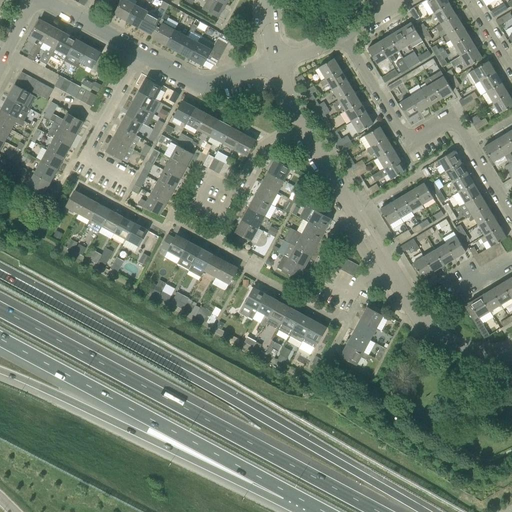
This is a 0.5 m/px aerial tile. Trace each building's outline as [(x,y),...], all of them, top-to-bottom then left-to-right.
[(126,0),(122,0),(115,14),(127,21),(136,5),(126,0)] [(218,0),(207,0),(203,8),(219,17),(226,4),(218,0)] [(338,8),(344,5),(341,0),(335,4),(338,8)] [(447,0),(430,0),(428,2),(434,12),(449,3),(447,0)] [(166,11),(170,5),(163,1),(160,7),(166,11)] [(441,23),(456,14),(449,3),(434,12),(441,23)] [(493,17),(495,16),(507,9),(504,4),(490,12),(493,17)] [(139,27),(147,12),(136,5),(127,21),(139,27)] [(409,10),(411,14),(415,21),(421,18),(417,12),(414,7),(409,10)] [(139,27),(151,34),(160,18),(147,12),(139,27)] [(511,16),(510,12),(496,21),(499,26),(510,20),(511,18),(511,16)] [(439,32),(444,29),(447,34),(462,25),(456,14),(441,23),(441,24),(436,27),(439,32)] [(40,19),(31,35),(40,40),(37,45),(35,43),(27,58),(33,61),(40,49),(52,26),(40,19)] [(409,44),(410,44),(412,47),(422,41),(420,38),(420,37),(411,22),(400,29),(409,44)] [(163,23),(154,39),(166,46),(175,30),(163,23)] [(423,34),(428,31),(423,24),(419,27),(423,34)] [(453,45),(469,36),(462,25),(447,34),(447,35),(443,37),(449,48),(453,45)] [(47,65),(55,48),(55,49),(64,32),(52,26),(40,49),(45,51),(40,61),(47,65)] [(398,51),(409,44),(400,29),(389,35),(398,51)] [(178,52),(187,36),(175,30),(166,46),(178,52)] [(428,31),(423,34),(428,42),(433,39),(428,31)] [(55,49),(63,53),(61,58),(64,60),(76,39),(64,32),(55,49)] [(231,39),(221,34),(220,33),(217,38),(228,44),(231,39)] [(396,60),(393,54),(398,51),(389,35),(379,42),(388,57),(391,63),(396,60)] [(190,59),(199,43),(187,36),(178,52),(190,59)] [(460,56),(475,46),(469,36),(453,45),(460,56)] [(225,49),(228,44),(217,38),(214,43),(225,49)] [(88,45),(76,39),(64,60),(77,67),(80,62),(79,62),(88,45)] [(368,49),(377,64),(388,57),(379,42),(368,49)] [(199,43),(190,59),(202,65),(205,60),(209,54),(211,49),(199,43)] [(222,54),(225,49),(214,43),(211,49),(222,54)] [(95,73),(96,72),(98,67),(94,65),(101,52),(88,45),(79,62),(80,62),(91,68),(90,70),(95,73)] [(436,55),(441,53),(436,45),(432,48),(436,55)] [(460,56),(450,62),(454,68),(463,62),(466,67),(482,58),(475,46),(460,56)] [(211,49),(209,54),(219,60),(222,54),(211,49)] [(428,50),(417,57),(420,62),(431,55),(428,50)] [(441,53),(436,55),(441,63),(445,61),(441,53)] [(209,54),(205,60),(216,66),(219,60),(209,54)] [(334,58),(319,67),(325,78),(340,69),(334,58)] [(409,68),(406,64),(403,59),(396,63),(401,73),(409,68)] [(406,64),(409,68),(417,64),(414,59),(406,64)] [(422,65),(425,70),(436,63),(433,59),(422,65)] [(489,61),(474,70),(469,72),(475,83),(480,81),(495,72),(489,61)] [(414,77),(425,70),(422,65),(411,72),(414,77)] [(323,86),(329,83),(332,89),(347,80),(340,69),(325,78),(326,78),(320,82),(323,86)] [(395,69),(392,71),(382,78),(385,83),(398,75),(395,69)] [(450,80),(455,77),(451,70),(446,73),(450,80)] [(442,98),(453,91),(441,71),(430,77),(442,98)] [(21,85),(27,75),(22,72),(16,82),(21,85)] [(411,72),(400,78),(404,84),(407,82),(407,81),(414,77),(411,72)] [(487,92),(502,83),(495,72),(480,81),(487,92)] [(32,78),(27,75),(21,85),(27,88),(32,78)] [(309,86),(302,75),(297,78),(303,89),(309,86)] [(65,79),(60,76),(54,86),(60,89),(65,79)] [(424,80),(428,86),(422,90),(431,104),(442,98),(430,77),(429,77),(424,80)] [(450,80),(455,88),(460,85),(455,77),(450,80)] [(38,80),(32,78),(27,88),(32,91),(38,80)] [(155,99),(162,87),(154,83),(146,78),(139,91),(155,99)] [(387,86),(390,92),(404,84),(400,78),(387,86)] [(65,92),(71,81),(65,79),(60,89),(65,92)] [(43,83),(38,80),(32,91),(37,94),(43,83)] [(92,89),(95,83),(94,82),(93,83),(87,80),(84,81),(82,84),(92,89)] [(353,91),(347,80),(332,89),(338,100),(353,91)] [(70,95),(76,84),(71,81),(65,92),(70,95)] [(95,83),(92,89),(98,92),(102,85),(96,82),(95,83)] [(48,86),(43,83),(37,94),(43,97),(48,86)] [(508,93),(502,83),(487,92),(493,102),(508,93)] [(70,95),(76,98),(81,87),(76,84),(70,95)] [(8,97),(24,105),(30,93),(15,85),(8,97)] [(314,85),(304,91),(311,101),(316,99),(312,93),(317,90),(314,85)] [(53,89),(48,86),(43,97),(48,100),(53,89)] [(87,90),(81,87),(76,98),(81,101),(87,90)] [(173,91),(167,88),(163,96),(169,99),(173,91)] [(81,101),(86,104),(92,93),(87,90),(81,101)] [(411,96),(420,111),(431,104),(422,90),(411,96)] [(148,111),(155,99),(139,91),(132,103),(148,111)] [(179,94),(174,91),(169,101),(174,104),(179,94)] [(360,102),(353,91),(338,100),(345,111),(360,102)] [(474,92),(462,99),(459,101),(462,106),(474,100),(473,99),(477,97),(474,92)] [(92,106),(97,96),(92,93),(86,104),(92,106)] [(493,102),(500,113),(511,106),(511,99),(508,93),(493,102)] [(411,96),(400,103),(398,104),(401,110),(404,108),(409,118),(420,111),(411,96)] [(2,109),(18,117),(22,109),(28,113),(30,109),(29,108),(24,105),(8,97),(2,109)] [(316,99),(311,101),(317,112),(327,107),(324,102),(319,104),(316,99)] [(477,105),(474,100),(462,106),(465,112),(477,105)] [(195,107),(183,101),(174,117),(186,124),(195,107)] [(58,105),(52,102),(44,116),(50,120),(58,105)] [(351,122),(367,112),(360,102),(345,111),(351,122)] [(126,115),(142,123),(148,111),(132,103),(126,115)] [(198,130),(207,114),(195,107),(186,124),(198,130)] [(317,112),(324,123),(329,120),(326,115),(330,112),(327,107),(317,112)] [(0,123),(11,129),(18,117),(2,109),(0,111),(0,123)] [(164,120),(169,112),(162,109),(158,116),(164,120)] [(358,133),(373,123),(367,112),(351,122),(358,133)] [(83,122),(67,113),(61,125),(77,134),(83,122)] [(219,120),(207,114),(198,130),(210,136),(219,120)] [(136,135),(142,123),(126,115),(119,127),(136,135)] [(470,119),(477,130),(488,123),(485,118),(481,121),(477,115),(470,119)] [(153,129),(159,132),(164,123),(159,120),(153,129)] [(222,143),(231,127),(219,120),(210,136),(222,143)] [(324,123),(329,131),(334,128),(329,120),(324,123)] [(0,139),(5,141),(11,129),(0,123),(0,139)] [(54,137),(70,146),(77,134),(61,125),(54,137)] [(164,131),(171,134),(174,128),(167,125),(164,131)] [(386,137),(380,126),(360,138),(366,150),(367,149),(386,137)] [(129,147),(136,135),(119,127),(113,138),(129,147)] [(234,149),(243,133),(231,127),(222,143),(234,149)] [(159,132),(153,129),(148,138),(154,142),(159,132)] [(337,131),(331,134),(339,148),(351,140),(348,136),(342,139),(341,139),(337,131)] [(193,140),(181,133),(178,140),(190,146),(193,141),(193,140)] [(247,156),(255,140),(243,133),(234,149),(247,156)] [(511,156),(509,152),(511,150),(511,143),(506,134),(495,140),(507,160),(509,164),(511,168),(511,156)] [(162,135),(158,141),(163,144),(166,137),(162,135)] [(47,150),(64,158),(70,146),(54,137),(47,150)] [(378,157),(393,148),(386,137),(367,149),(371,155),(375,153),(378,157)] [(113,155),(112,157),(121,162),(122,160),(129,147),(113,138),(106,151),(113,155)] [(351,140),(339,148),(347,161),(351,158),(347,150),(354,146),(351,140)] [(507,160),(495,140),(484,147),(496,167),(507,160)] [(140,153),(146,156),(147,156),(151,147),(145,144),(140,153)] [(187,166),(193,154),(177,146),(171,158),(187,166)] [(399,159),(393,148),(378,157),(384,168),(399,159)] [(154,149),(151,155),(157,158),(160,153),(159,152),(159,151),(154,149)] [(57,170),(64,158),(47,150),(41,161),(57,170)] [(461,162),(454,151),(435,162),(442,173),(445,171),(461,162)] [(22,159),(28,163),(31,157),(25,153),(22,159)] [(203,165),(209,168),(214,157),(209,154),(203,165)] [(214,157),(209,168),(214,171),(219,160),(214,157)] [(180,178),(187,166),(171,158),(164,169),(180,178)] [(347,161),(353,172),(365,165),(362,160),(355,164),(351,158),(347,161)] [(291,168),(275,159),(268,172),(284,180),(291,168)] [(384,168),(372,175),(376,182),(388,174),(391,179),(406,170),(399,159),(384,168)] [(225,163),(219,160),(214,171),(219,174),(225,163)] [(51,182),(57,170),(41,161),(35,173),(51,182)] [(452,182),(467,172),(461,162),(445,171),(452,182)] [(230,166),(225,163),(219,174),(225,177),(230,166)] [(353,172),(360,183),(364,180),(360,175),(369,170),(365,165),(353,172)] [(230,166),(225,177),(230,179),(235,169),(230,166)] [(421,170),(425,175),(427,179),(431,176),(426,167),(421,170)] [(158,182),(174,190),(180,178),(164,169),(158,182)] [(11,179),(17,182),(21,175),(15,172),(11,179)] [(261,184),(278,192),(284,180),(268,172),(261,184)] [(458,192),(474,183),(467,172),(452,182),(458,192)] [(35,173),(28,185),(44,194),(51,182),(35,173)] [(304,183),(298,179),(295,185),(297,187),(299,187),(301,188),(301,189),(304,183)] [(368,196),(380,189),(377,184),(368,189),(364,180),(360,183),(368,196)] [(435,192),(439,189),(435,181),(430,184),(435,192)] [(151,194),(167,202),(174,190),(158,182),(151,194)] [(433,198),(424,183),(413,189),(422,204),(433,198)] [(465,203),(480,194),(474,183),(458,192),(465,203)] [(141,188),(135,184),(131,191),(138,194),(141,188)] [(255,196),(271,204),(278,192),(261,184),(255,196)] [(402,196),(411,211),(422,204),(413,189),(402,196)] [(439,189),(435,192),(439,200),(444,197),(439,189)] [(75,190),(66,207),(79,213),(87,197),(75,190)] [(292,193),(289,198),(294,201),(297,196),(292,193)] [(141,198),(138,204),(151,212),(152,210),(160,215),(167,202),(151,194),(147,202),(141,198)] [(471,214),(487,205),(480,194),(465,203),(462,205),(468,216),(471,214)] [(248,207),(265,216),(271,204),(255,196),(248,207)] [(392,202),(401,217),(411,211),(402,196),(392,202)] [(90,220),(99,204),(87,197),(79,213),(90,220)] [(288,213),(294,201),(289,198),(283,210),(288,213)] [(324,231),(331,219),(326,216),(329,211),(312,202),(310,207),(306,205),(299,217),(308,222),(324,231)] [(380,209),(389,224),(401,217),(392,202),(380,209)] [(448,214),(452,211),(448,203),(443,206),(448,214)] [(111,210),(99,204),(90,220),(103,226),(111,210)] [(478,224),(493,215),(487,205),(471,214),(478,224)] [(242,220),(258,228),(265,216),(248,207),(242,220)] [(115,233),(124,217),(111,210),(103,226),(115,233)] [(441,211),(434,215),(437,220),(444,215),(441,211)] [(452,211),(448,214),(452,221),(457,218),(452,211)] [(500,226),(493,215),(478,224),(485,235),(500,226)] [(115,233),(126,239),(135,223),(124,217),(115,233)] [(419,224),(422,229),(430,224),(427,219),(419,224)] [(446,219),(439,224),(441,228),(449,224),(446,219)] [(235,232),(251,240),(258,228),(242,220),(235,232)] [(318,243),(324,231),(308,222),(302,235),(318,243)] [(135,223),(126,239),(123,245),(135,252),(139,246),(147,230),(135,223)] [(415,234),(422,229),(419,224),(412,229),(415,234)] [(460,235),(465,232),(461,225),(456,227),(460,235)] [(271,226),(267,233),(275,237),(278,230),(271,226)] [(500,226),(485,235),(481,238),(483,243),(487,249),(489,247),(491,246),(495,244),(500,241),(506,237),(500,226)] [(432,228),(424,232),(427,237),(434,232),(432,228)] [(59,241),(63,234),(56,230),(53,237),(59,241)] [(408,230),(406,231),(394,238),(398,243),(411,235),(408,230)] [(290,244),(311,255),(318,243),(302,235),(295,231),(289,243),(290,244)] [(419,242),(427,237),(424,232),(416,237),(419,242)] [(470,240),(465,232),(460,235),(465,243),(470,240)] [(161,247),(180,257),(189,241),(177,235),(175,238),(168,235),(161,247)] [(455,258),(465,252),(466,252),(457,237),(446,243),(455,258)] [(77,243),(71,239),(67,247),(73,251),(77,243)] [(413,239),(411,240),(400,247),(403,252),(413,246),(416,251),(419,249),(413,239)] [(189,241),(180,257),(192,264),(201,248),(189,241)] [(495,244),(501,255),(506,252),(500,241),(495,244)] [(435,250),(444,265),(455,258),(446,243),(435,250)] [(83,255),(86,248),(79,244),(75,251),(83,255)] [(289,258),(305,267),(311,255),(290,244),(283,255),(289,258)] [(489,247),(495,258),(501,255),(495,244),(491,246),(489,247)] [(474,247),(469,250),(480,267),(485,264),(479,254),(478,254),(474,247)] [(484,251),(490,261),(495,258),(489,247),(487,249),(484,251)] [(97,264),(102,255),(90,248),(85,258),(97,264)] [(201,248),(192,264),(205,270),(213,254),(201,248)] [(424,256),(433,271),(444,265),(435,250),(424,256)] [(490,261),(484,251),(479,254),(485,264),(490,261)] [(142,256),(145,258),(143,263),(147,266),(151,257),(143,253),(142,256)] [(213,254),(205,270),(216,277),(225,261),(213,254)] [(337,267),(343,257),(337,254),(331,264),(337,267)] [(106,265),(109,259),(102,255),(99,261),(105,264),(106,265)] [(424,256),(413,263),(422,278),(433,271),(424,256)] [(117,273),(124,260),(117,257),(110,269),(117,273)] [(348,260),(343,257),(337,267),(342,270),(348,260)] [(272,266),(274,261),(268,258),(266,263),(271,266),(272,266)] [(289,258),(282,271),(298,279),(305,267),(289,258)] [(347,273),(353,262),(348,260),(342,270),(347,273)] [(228,283),(237,267),(225,261),(216,277),(228,283)] [(358,265),(353,262),(347,273),(353,276),(358,265)] [(511,277),(502,283),(511,299),(511,277)] [(158,296),(163,288),(153,283),(149,291),(158,296)] [(492,289),(503,309),(511,303),(511,299),(502,283),(492,289)] [(245,303),(253,307),(248,317),(253,319),(258,310),(266,294),(254,287),(245,303)] [(489,311),(490,311),(493,315),(503,309),(492,289),(481,296),(489,311)] [(171,296),(162,291),(160,297),(168,301),(171,296)] [(190,299),(177,292),(172,303),(184,310),(190,299)] [(266,323),(278,301),(266,294),(258,310),(265,314),(260,323),(265,326),(266,323)] [(470,303),(471,305),(466,308),(484,339),(490,335),(500,329),(498,325),(487,332),(479,317),(489,311),(481,296),(470,303)] [(184,310),(195,316),(199,309),(195,307),(197,303),(190,299),(184,310)] [(278,329),(281,323),(282,323),(290,307),(278,301),(266,323),(278,329)] [(207,322),(213,325),(218,316),(213,314),(213,313),(201,306),(199,309),(195,316),(207,322)] [(376,328),(385,312),(374,306),(372,310),(367,307),(360,319),(376,328)] [(282,323),(289,327),(287,332),(291,335),(302,314),(290,307),(282,323)] [(302,342),(303,341),(314,320),(302,314),(291,335),(290,336),(302,342)] [(508,318),(501,322),(503,327),(511,322),(508,318)] [(354,331),(370,340),(376,328),(360,319),(354,331)] [(315,348),(317,343),(326,327),(314,320),(303,341),(315,348)] [(225,324),(223,323),(219,321),(216,326),(222,329),(224,326),(225,324)] [(370,340),(354,331),(347,343),(363,352),(364,352),(370,340)] [(254,347),(256,342),(247,338),(244,342),(254,347)] [(275,342),(272,341),(265,353),(274,358),(278,351),(272,348),(275,342)] [(347,343),(341,356),(357,364),(361,356),(368,360),(371,356),(364,352),(363,352),(347,343)] [(380,361),(386,349),(383,347),(381,346),(374,358),(380,361)] [(287,359),(280,355),(277,360),(284,364),(287,359)] [(319,366),(323,360),(316,356),(312,362),(313,363),(311,368),(316,371),(319,366)]
